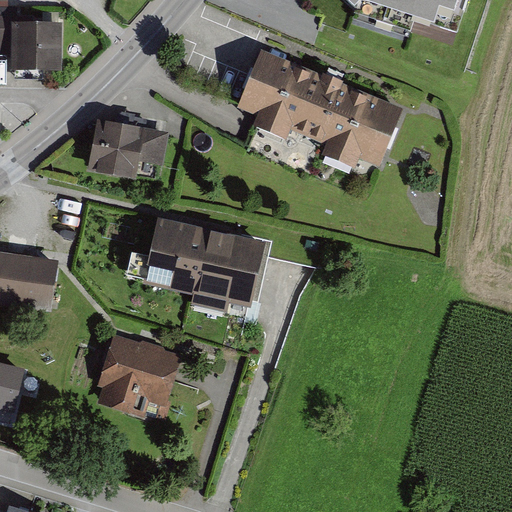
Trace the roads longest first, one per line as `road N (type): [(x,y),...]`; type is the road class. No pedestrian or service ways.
road 1 (tertiary): [(186,0),(137,55),(0,175)]
road 2 (residential): [(0,464),(153,511)]
